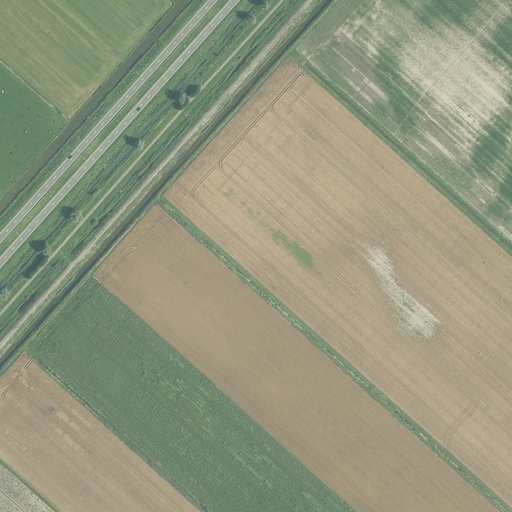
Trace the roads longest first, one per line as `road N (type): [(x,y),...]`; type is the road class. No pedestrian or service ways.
road 1 (trunk): [(0,262),(234,0)]
road 2 (trunk): [(212,0),(0,237)]
